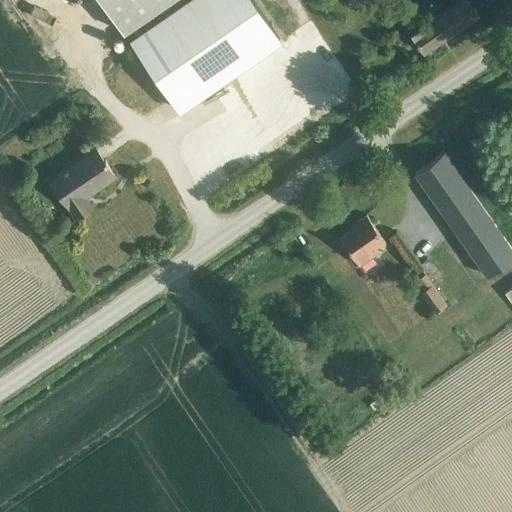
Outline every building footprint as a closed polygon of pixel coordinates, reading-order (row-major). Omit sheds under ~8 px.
[(102,0),(124,32),(170,0),(102,0)] [(279,38),(253,0),(193,0),(131,43),(157,79),(171,101),(177,109),(279,38)] [(411,35),(423,53),(478,15),(467,0),(456,0),(458,2),(411,35)] [(50,180),(76,217),(91,206),(84,196),(115,175),(96,148),(50,180)] [(414,172),(486,275),(511,257),(511,249),(443,151),(414,172)] [(340,237),(359,265),(382,249),(380,245),(385,241),(366,214),(351,225),(354,228),(340,237)] [(420,292),(433,314),(446,306),(426,274),(418,278),(424,289),(420,292)]
